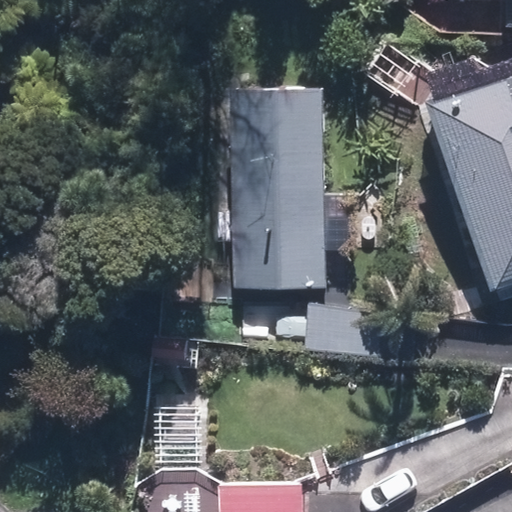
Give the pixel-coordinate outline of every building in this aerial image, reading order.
[(511,0),(500,0),(499,20),(511,21),(511,0)] [(511,63),(423,90),(483,286),(511,277),(511,63)] [(221,277),(315,277),(315,79),(221,79),(221,277)] [(407,315),(326,309),(322,353),(403,359),(407,315)] [(295,511),(295,480),(215,481),(215,493),(170,492),(170,511),(295,511)]
